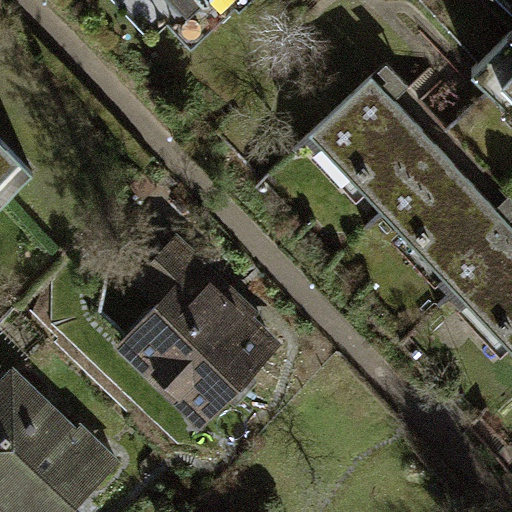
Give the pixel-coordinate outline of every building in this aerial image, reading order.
[(147,0),(189,44),(232,3),(235,7),(243,0),(147,0)] [(511,27),(471,66),(511,109),(511,27)] [(511,230),(369,76),(313,127),(355,172),(348,178),(409,245),(417,238),(499,327),(493,333),(511,353),(511,230)] [(0,197),(29,170),(0,140),(0,197)] [(136,274),(159,297),(197,257),(174,235),(136,274)] [(225,284),(197,257),(159,297),(122,335),(205,415),(272,346),(217,292),(225,284)] [(13,374),(0,388),(0,490),(5,495),(0,500),(12,511),(57,511),(105,463),(13,374)]
